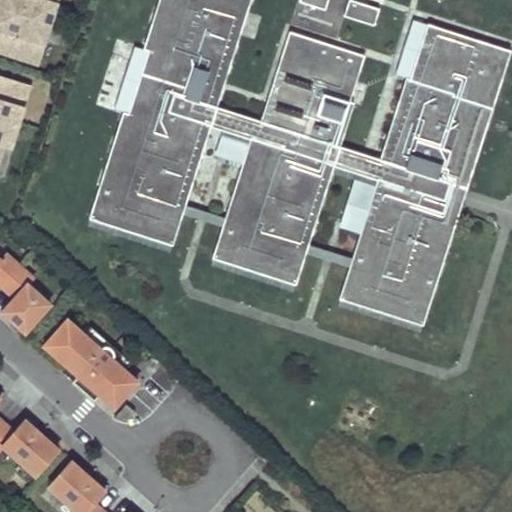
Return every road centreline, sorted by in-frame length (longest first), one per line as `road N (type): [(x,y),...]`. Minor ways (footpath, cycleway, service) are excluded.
road 1 (unclassified): [(0,337),(139,457)]
road 2 (unclassified): [(139,457),(156,495),(198,501),(220,482),(222,442)]
